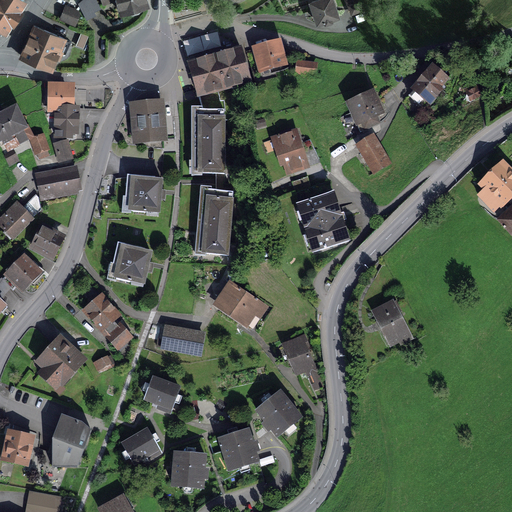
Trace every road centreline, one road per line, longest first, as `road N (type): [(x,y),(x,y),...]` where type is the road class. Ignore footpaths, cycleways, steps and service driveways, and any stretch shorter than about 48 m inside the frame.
road 1 (tertiary): [(299,511),(324,486),(342,433),(335,331),(347,281),(511,123)]
road 2 (residential): [(163,42),(222,20),(369,58),(511,31)]
road 3 (tertiary): [(136,78),(103,143),(63,269),(0,356)]
road 4 (residential): [(125,65),(104,75),(49,76),(2,60)]
